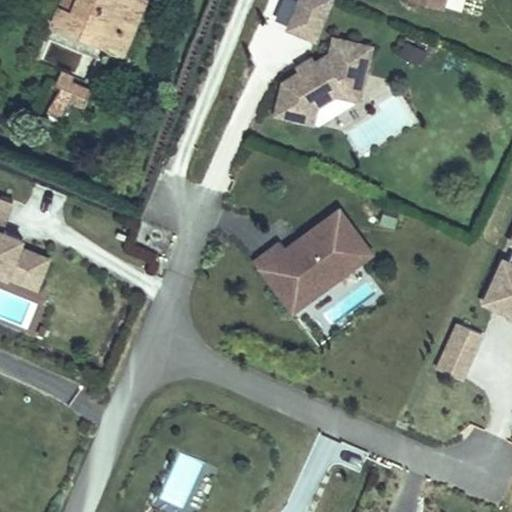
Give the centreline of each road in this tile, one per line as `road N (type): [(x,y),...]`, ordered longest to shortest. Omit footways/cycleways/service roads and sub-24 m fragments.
road 1 (residential): [(149,342),(429,460),(485,467)]
road 2 (unknown): [(186,226),(170,202),(167,173),(231,0)]
road 3 (unknown): [(186,226),(274,34)]
road 4 (residential): [(78,511),(149,342)]
road 5 (unknown): [(174,283),(34,205)]
road 6 (residential): [(149,342),(186,255),(187,208)]
road 7 (unknown): [(120,412),(0,363)]
